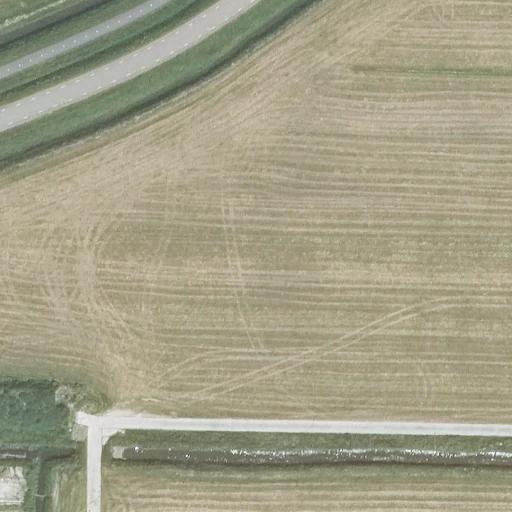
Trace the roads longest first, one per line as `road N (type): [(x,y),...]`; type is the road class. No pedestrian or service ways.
road 1 (track): [(92,511),(93,424),(511,431)]
road 2 (secondary): [(241,0),(126,67),(0,119)]
